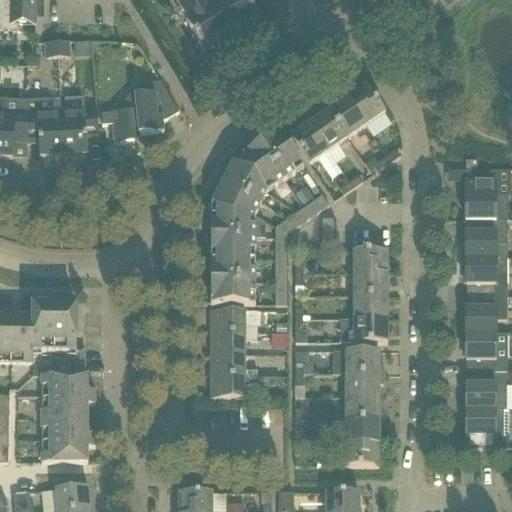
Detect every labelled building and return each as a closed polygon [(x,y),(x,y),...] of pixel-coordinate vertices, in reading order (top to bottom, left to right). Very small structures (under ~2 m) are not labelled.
[(0,8),(0,34),(18,35),(18,28),(34,28),(35,18),(35,0),(9,0),(10,9),(0,8)] [(178,0),(176,2),(187,22),(186,23),(204,55),(259,24),(245,0),(178,0)] [(57,61),(57,46),(45,47),(45,62),(57,61)] [(70,46),(57,46),(57,61),(71,61),(70,46)] [(160,86),(136,89),(138,101),(135,101),(126,111),(122,108),(116,116),(116,118),(101,119),(102,129),(112,128),(114,147),(134,145),(134,139),(134,137),(138,136),(139,138),(163,136),(162,125),(166,124),(178,117),(160,86)] [(346,103),(366,131),(385,118),(366,90),(346,103)] [(60,114),(63,159),(87,158),(86,144),(98,144),(96,112),(84,113),(83,101),(65,102),(66,114),(60,114)] [(24,146),(25,116),(4,116),(5,103),(0,103),(0,160),(12,161),(12,145),(24,146)] [(25,104),(25,116),(24,146),(24,148),(38,147),(39,161),(63,159),(60,114),(51,115),(50,103),(25,104)] [(366,131),(346,103),(328,116),(347,144),(366,131)] [(347,144),(328,116),(309,128),(328,156),(339,149),(342,155),(351,149),(347,144)] [(290,142),(301,158),(309,170),(328,156),(309,128),(290,142)] [(255,310),(255,216),(265,199),(303,172),(278,136),(234,166),(210,212),(210,310),(255,310)] [(391,167),(400,161),(396,154),(386,161),(391,167)] [(378,167),(382,173),(391,167),(386,161),(378,167)] [(466,164),(466,174),(476,174),(476,164),(466,164)] [(465,225),(466,225),(507,225),(508,225),(508,197),(495,197),(495,174),(466,174),(466,198),(465,198),(465,225)] [(353,193),(362,187),(358,180),(348,186),(353,193)] [(343,199),(353,193),(348,186),(339,193),(343,199)] [(307,192),(297,199),(303,208),(313,201),(307,192)] [(329,209),(321,199),(316,203),(323,213),(329,209)] [(316,203),(313,205),(311,207),(318,217),(323,213),(316,203)] [(313,220),(318,217),(311,207),(305,210),(313,220)] [(305,210),(303,212),(300,214),(307,224),(313,220),(305,210)] [(295,218),(302,228),(307,224),(300,214),(295,218)] [(297,231),(302,228),(295,218),(290,221),(297,231)] [(290,221),(275,232),(289,237),(297,231),(290,221)] [(465,254),(465,263),(506,263),(507,225),(466,225),(466,237),(465,237),(465,254)] [(289,237),(275,232),(275,243),(289,243),(289,237)] [(353,275),(353,279),(387,279),(387,255),(353,255),(353,275)] [(466,294),(466,301),(507,301),(506,263),(465,263),(465,289),(466,289),(466,294)] [(303,266),(294,266),(294,278),(303,278),(303,266)] [(294,278),(294,289),(303,289),(303,278),(294,278)] [(353,279),(353,301),(387,301),(387,279),(353,279)] [(353,301),(353,324),(387,324),(387,301),(353,301)] [(507,301),(466,301),(466,313),(466,339),(495,339),(495,324),(507,324),(507,301)] [(4,321),(0,321),(0,366),(33,367),(33,356),(77,356),(76,374),(84,374),(84,351),(76,351),(76,310),(61,310),(61,302),(47,302),(47,310),(32,309),(32,321),(18,321),(18,314),(4,313),(4,321)] [(303,312),(294,313),(294,323),(303,324),(303,312)] [(210,316),(210,338),(258,338),(258,331),(258,330),(246,330),(246,316),(230,316),(210,316)] [(303,324),(294,323),(294,336),(294,348),(307,347),(307,336),(303,336),(303,334),(303,324)] [(354,348),(387,348),(387,324),(353,324),(341,324),(341,336),(353,336),(354,348)] [(286,327),(276,327),(276,338),(286,338),(286,327)] [(210,338),(210,359),(245,360),(245,345),(258,345),(258,338),(210,338)] [(276,338),(272,338),(272,351),(286,351),(286,338),(276,338)] [(466,339),(466,364),(466,365),(466,373),(466,377),(506,377),(508,377),(508,365),(508,339),(495,339),(466,339)] [(379,356),(345,356),(345,355),(332,355),(332,379),(345,379),(383,379),(383,369),(379,369),(379,356)] [(210,359),(210,381),(259,381),(259,373),(256,373),(245,373),(245,360),(210,359)] [(294,367),(294,378),(295,378),(303,378),(303,368),(294,367)] [(506,413),(506,377),(466,377),(466,389),(466,415),(506,415),(506,413)] [(294,378),(294,390),(304,390),(303,378),(295,378),(294,378)] [(383,379),(345,379),(345,402),(379,402),(379,389),(383,389),(383,379)] [(41,447),(41,467),(87,467),(87,452),(95,452),(94,438),(87,438),(87,409),(94,409),(94,394),(87,395),(87,380),(40,380),(41,447)] [(244,403),(244,388),(259,388),(259,381),(210,381),(210,403),(244,403)] [(9,400),(7,400),(0,399),(0,466),(7,467),(9,400)] [(379,402),(345,402),(345,425),(379,425),(379,402)] [(304,413),(294,413),(295,424),(304,424),(304,413)] [(506,441),(506,415),(466,415),(466,441),(466,453),(498,453),(498,441),(506,441)] [(295,424),(295,435),(304,435),(304,424),(295,424)] [(379,425),(345,425),(345,448),(379,447),(379,425)] [(379,447),(345,448),(345,471),(379,471),(379,447)] [(90,511),(88,491),(55,495),(56,511),(90,511)] [(30,511),(29,497),(13,499),(13,511),(30,511)] [(178,497),(178,511),(211,511),(211,497),(178,497)] [(292,511),(292,497),(278,497),(277,511),(292,511)] [(325,497),(324,511),(358,511),(359,497),(325,497)]
